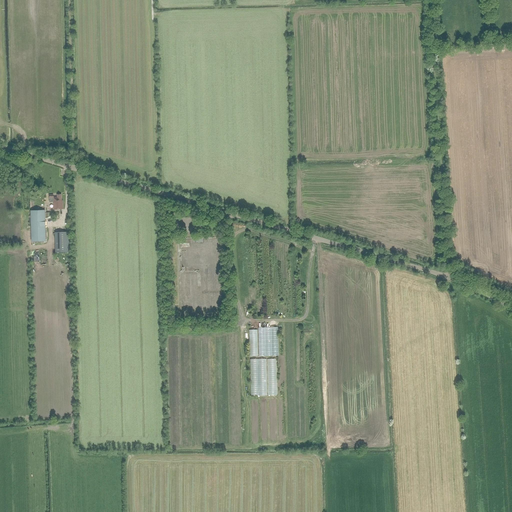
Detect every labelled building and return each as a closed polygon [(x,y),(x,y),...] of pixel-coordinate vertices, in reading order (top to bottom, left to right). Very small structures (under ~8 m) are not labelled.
[(54,202),(54,209),(63,209),(63,200),(62,200),(61,195),(57,195),(57,197),(53,197),(53,195),(49,195),(49,202),(54,202)] [(45,210),(30,211),(31,241),(45,241),(45,210)] [(64,227),(55,227),(56,248),(64,247),(64,227)] [(258,329),(249,329),(250,356),(259,356),(258,329)] [(268,395),(267,359),(250,359),(251,395),(268,395)]
